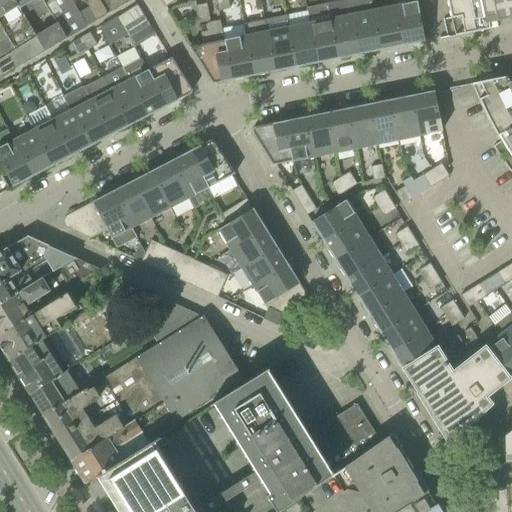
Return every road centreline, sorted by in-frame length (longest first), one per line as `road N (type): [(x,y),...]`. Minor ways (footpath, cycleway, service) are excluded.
road 1 (residential): [(358,347),(327,365),(10,216)]
road 2 (residential): [(511,47),(216,109)]
road 3 (residential): [(358,347),(216,109)]
road 4 (residential): [(216,109),(10,216)]
road 5 (residential): [(486,469),(434,470),(358,347)]
road 6 (residential): [(216,109),(145,0)]
